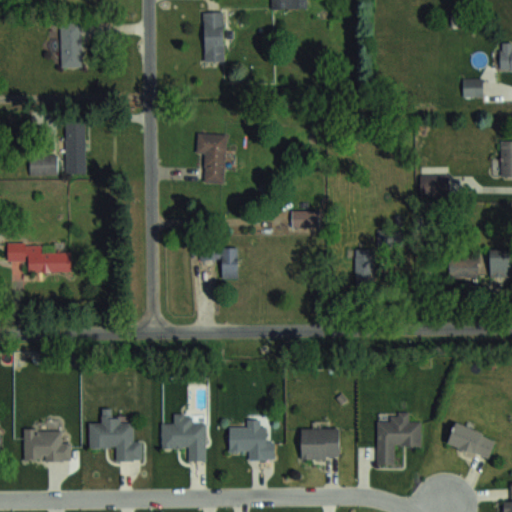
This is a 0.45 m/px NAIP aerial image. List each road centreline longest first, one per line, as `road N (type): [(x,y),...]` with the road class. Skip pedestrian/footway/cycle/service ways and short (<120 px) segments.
road 1 (residential): [(511,326),(0,333)]
road 2 (residential): [(414,511),(340,494),(0,498)]
road 3 (residential): [(147,0),(153,331)]
